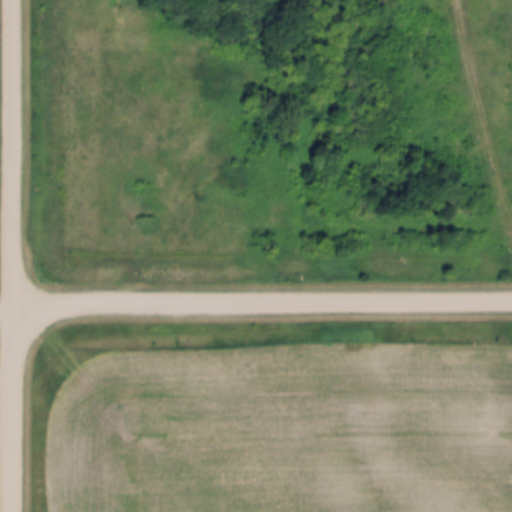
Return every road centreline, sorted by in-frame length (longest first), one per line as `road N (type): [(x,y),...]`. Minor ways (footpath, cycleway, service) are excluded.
road 1 (tertiary): [(11,511),(11,0)]
road 2 (residential): [(511,304),(11,308)]
